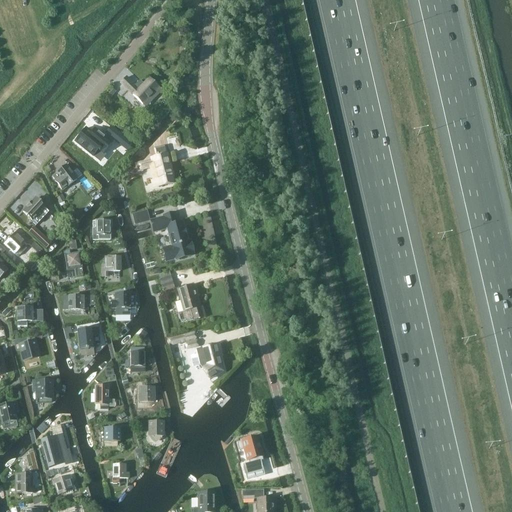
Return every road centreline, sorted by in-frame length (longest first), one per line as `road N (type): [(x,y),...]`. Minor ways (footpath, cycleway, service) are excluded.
road 1 (motorway): [(338,0),(457,511)]
road 2 (tertiary): [(307,511),(211,140),(204,80),(210,0)]
road 3 (motorway): [(511,320),(437,0)]
road 4 (residential): [(0,204),(172,0)]
